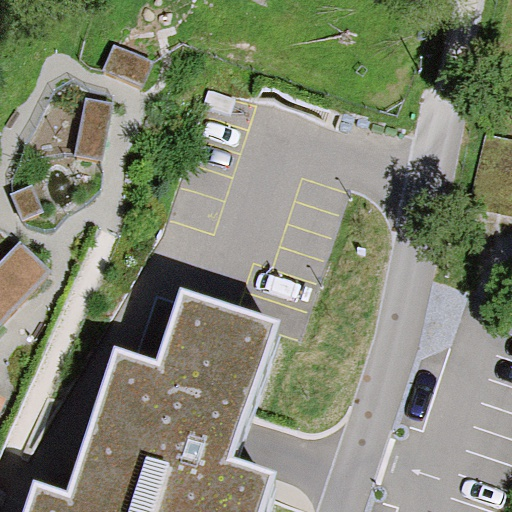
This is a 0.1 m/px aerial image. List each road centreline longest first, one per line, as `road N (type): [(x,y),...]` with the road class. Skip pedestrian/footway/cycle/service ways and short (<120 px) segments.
road 1 (unclassified): [(441,135),(396,348),(342,511)]
road 2 (track): [(441,135),(469,0)]
